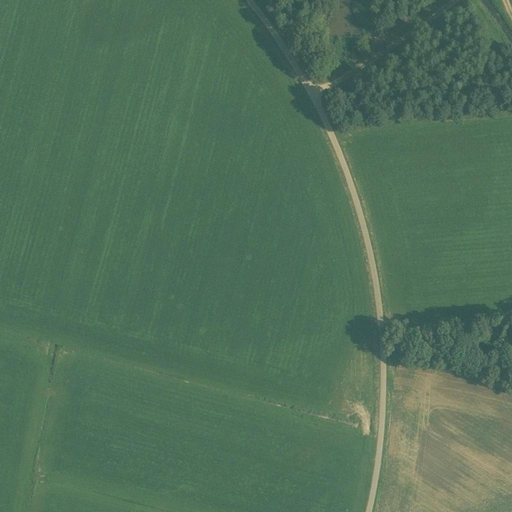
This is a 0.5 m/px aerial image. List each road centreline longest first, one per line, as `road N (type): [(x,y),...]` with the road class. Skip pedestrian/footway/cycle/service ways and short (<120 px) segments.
road 1 (unclassified): [(368,511),(385,387),(365,231),(313,92),(246,0)]
road 2 (track): [(446,0),(313,92)]
